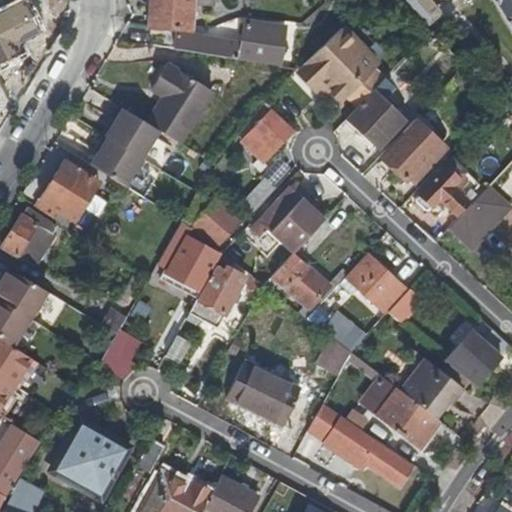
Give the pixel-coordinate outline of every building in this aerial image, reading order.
[(212,0),(151,0),(148,27),(192,30),(193,28),(195,7),(212,9),(212,0)] [(356,0),(341,0),(316,26),(326,35),(359,2),(356,0)] [(427,0),(412,0),(412,1),(432,26),(442,18),(427,0)] [(511,0),(495,0),(511,27),(511,0)] [(346,23),(299,70),(316,90),(323,84),(338,102),(350,92),(361,105),(381,85),(389,76),(377,63),(382,59),(346,23)] [(179,35),(176,50),(291,69),(306,57),(300,55),(304,33),(247,25),(244,45),(179,35)] [(151,91),(163,99),(167,101),(152,126),(160,131),(182,145),(214,93),(168,65),(151,91)] [(349,118),(379,147),(411,115),(381,85),(361,105),(349,118)] [(167,101),(163,99),(148,124),(152,126),(167,101)] [(126,186),(160,131),(152,126),(148,124),(123,108),(105,136),(108,138),(91,164),(126,186)] [(293,134),(273,114),(249,138),(269,159),(293,134)] [(431,135),(419,123),(385,159),(408,181),(431,157),(432,155),(422,145),(431,135)] [(163,169),(195,188),(203,175),(171,156),(163,169)] [(64,161),(36,207),(66,226),(71,218),(77,221),(100,182),(64,161)] [(463,182),(447,166),(422,193),(438,207),(440,209),(447,201),(460,213),(476,197),(472,193),(469,197),(464,193),(474,182),(468,177),(463,182)] [(238,200),(253,214),(279,188),(265,174),(238,200)] [(299,252),(331,218),(323,210),(313,201),(318,196),(301,180),(257,228),(264,235),(271,227),(299,252)] [(472,250),(510,208),(488,189),(451,228),(472,250)] [(323,210),(328,205),(318,196),(313,201),(323,210)] [(122,210),(148,219),(152,207),(126,199),(122,210)] [(206,232),(218,245),(244,220),(231,206),(223,214),(218,209),(203,223),(209,230),(206,232)] [(21,216),(2,247),(36,267),(56,236),(51,234),(55,227),(40,217),(38,219),(30,214),(27,219),(21,216)] [(165,227),(174,232),(179,221),(172,217),(165,227)] [(162,263),(206,288),(225,254),(184,222),(162,263)] [(156,223),(142,247),(151,252),(165,228),(156,223)] [(273,284),(284,296),(291,288),(312,264),(301,254),(273,284)] [(371,254),(350,276),(386,309),(407,286),(371,254)] [(312,264),(291,288),(312,306),(333,283),(312,264)] [(0,337),(15,347),(49,291),(9,266),(0,280),(0,337)] [(249,278),(228,268),(208,305),(228,316),(249,278)] [(390,313),(405,326),(428,304),(412,290),(390,313)] [(110,311),(102,324),(116,333),(124,320),(110,311)] [(340,343),(351,330),(336,316),(325,331),(330,336),(340,343)] [(511,347),(482,319),(449,356),(478,382),(511,347)] [(365,341),(351,330),(340,343),(353,354),(365,341)] [(181,364),(192,342),(177,334),(165,356),(181,364)] [(340,343),(330,336),(317,362),(342,375),(353,354),(340,343)] [(0,409),(32,358),(15,347),(0,337),(0,409)] [(112,351),(125,360),(132,346),(119,339),(112,351)] [(127,378),(139,369),(125,360),(112,351),(102,367),(125,381),(127,378)] [(248,362),(228,397),(287,427),(302,398),(286,390),(289,385),(290,384),(248,362)] [(433,366),(409,396),(439,419),(449,408),(454,411),(468,393),(433,366)] [(306,392),(289,385),(286,390),(302,398),(306,392)] [(420,448),(441,421),(439,419),(409,396),(400,390),(380,417),(420,448)] [(325,405),(310,434),(350,459),(354,454),(362,459),(404,486),(415,468),(366,438),(369,434),(359,427),(325,405)] [(16,428),(18,425),(0,414),(0,429),(2,430),(4,426),(14,432),(0,454),(0,489),(6,493),(40,440),(31,435),(30,437),(16,428)] [(83,424),(57,473),(107,498),(132,449),(83,424)] [(168,445),(155,438),(141,465),(155,471),(168,445)] [(354,454),(350,459),(358,465),(362,459),(354,454)] [(189,492),(192,487),(165,476),(162,482),(189,492)] [(255,511),(264,495),(223,477),(215,493),(205,511),(255,511)] [(189,492),(162,482),(146,511),(205,511),(215,493),(194,483),(192,487),(189,492)] [(6,511),(41,511),(44,506),(39,504),(43,494),(20,488),(11,503),(6,511)]
